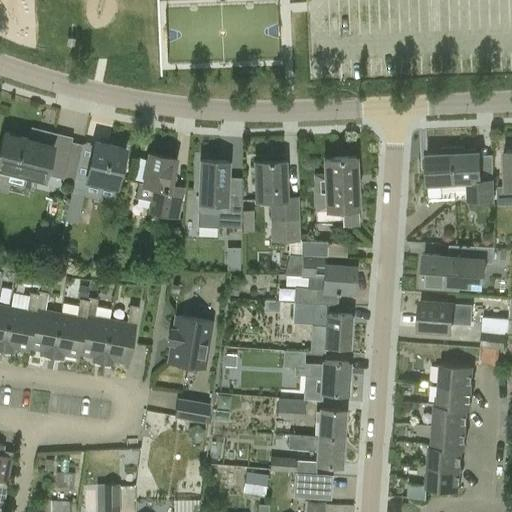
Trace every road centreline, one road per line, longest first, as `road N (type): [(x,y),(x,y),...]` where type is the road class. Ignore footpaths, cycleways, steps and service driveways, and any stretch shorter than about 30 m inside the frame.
road 1 (residential): [(369,511),(396,107)]
road 2 (residential): [(396,107),(188,108),(47,79),(0,59)]
road 3 (residential): [(0,373),(125,394),(121,428),(61,430)]
road 4 (residential): [(454,511),(477,504),(489,488),(492,386)]
